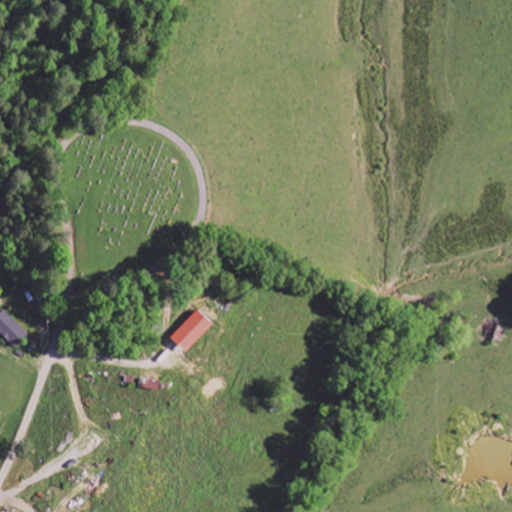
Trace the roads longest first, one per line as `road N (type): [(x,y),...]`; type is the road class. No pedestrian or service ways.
road 1 (residential): [(71,266),(70,305),(181,249),(197,226),(202,198),(181,146),(132,123),(73,140),(60,162),(71,266)]
road 2 (residential): [(0,478),(70,305)]
